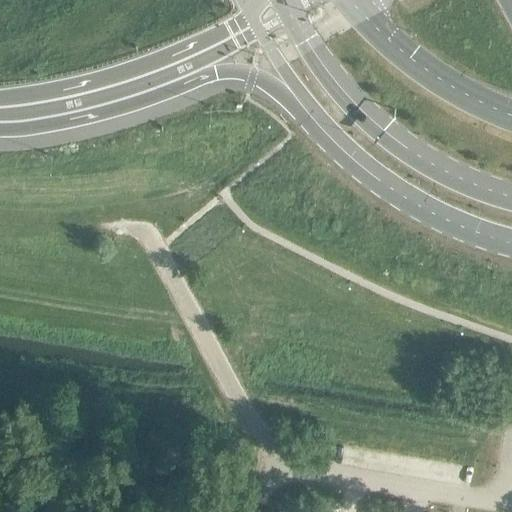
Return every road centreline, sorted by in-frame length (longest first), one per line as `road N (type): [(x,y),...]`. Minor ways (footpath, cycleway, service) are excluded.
road 1 (unclassified): [(91,223),(146,231),(283,477)]
road 2 (secondary): [(511,195),(387,137),(315,58),(282,0)]
road 3 (secondary): [(294,96),(376,181),(511,243)]
road 4 (unclassified): [(511,508),(306,474),(283,477)]
road 5 (motorway): [(144,76),(235,71),(294,96)]
road 6 (motorway): [(0,108),(144,76)]
road 7 (motorway): [(144,76),(255,24)]
